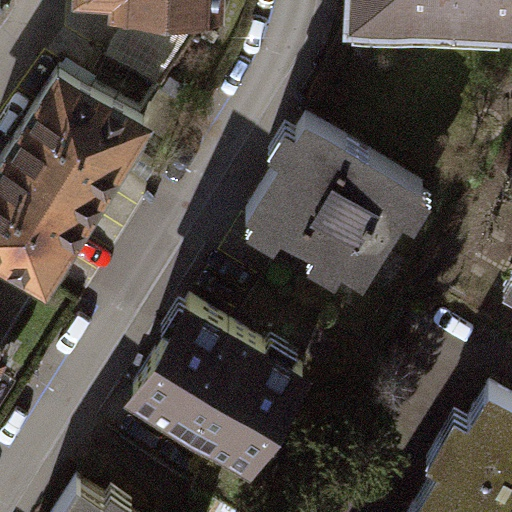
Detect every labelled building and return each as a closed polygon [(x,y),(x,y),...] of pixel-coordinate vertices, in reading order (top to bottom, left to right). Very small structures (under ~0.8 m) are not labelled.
[(215,0),(132,0),(91,65),(151,103),(155,102),(167,85),(215,7),(215,0)] [(511,0),(344,0),(344,11),(348,11),(511,19),(511,0)] [(57,44),(0,134),(0,242),(45,271),(94,194),(102,181),(151,103),(91,65),(57,44)] [(297,105),(237,200),(306,243),(356,274),(415,178),(308,111),(297,105)] [(0,341),(1,342),(7,332),(45,271),(0,242),(0,341)] [(157,328),(125,379),(239,451),(296,361),(182,288),(157,328)] [(419,496),(446,511),(511,511),(511,381),(496,372),(419,496)] [(133,511),(71,472),(45,511),(133,511)] [(409,511),(446,511),(419,496),(409,511)]
